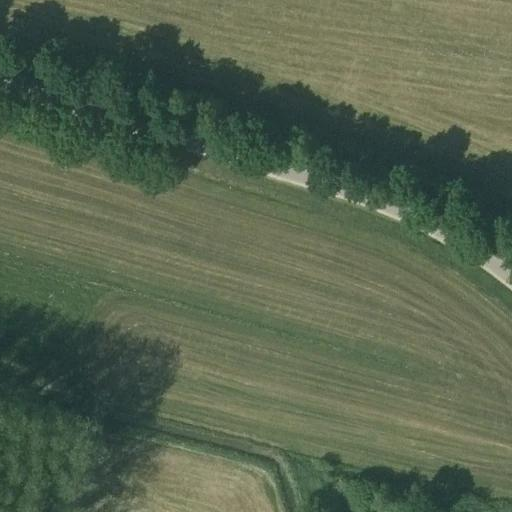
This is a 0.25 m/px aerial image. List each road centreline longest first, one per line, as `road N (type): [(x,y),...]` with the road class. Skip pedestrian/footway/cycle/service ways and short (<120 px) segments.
road 1 (unclassified): [(511,282),(444,234),(384,206),(0,86)]
road 2 (unknown): [(511,296),(456,258),(386,229),(0,108)]
